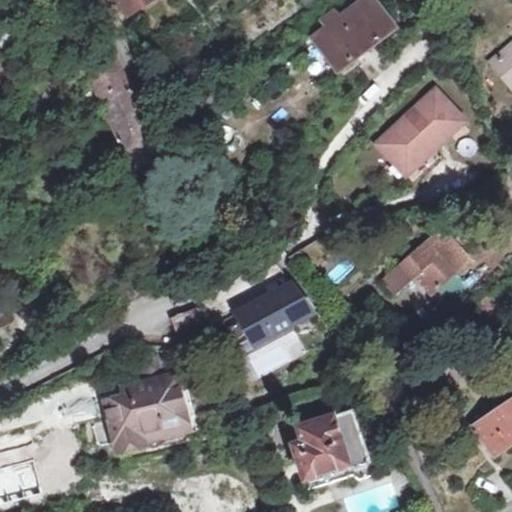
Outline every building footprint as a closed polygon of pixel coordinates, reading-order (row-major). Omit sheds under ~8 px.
[(140,0),(101,0),(105,7),(116,0),(120,0),(124,5),(129,12),(143,4),(140,0)] [(349,51),(375,32),(391,20),(374,0),(362,0),(340,17),(333,11),(316,23),(321,31),(312,37),(337,71),(354,57),(349,51)] [(349,51),(354,57),(379,38),(375,32),(349,51)] [(511,46),(494,63),(511,84),(511,46)] [(154,140),(152,138),(157,135),(152,127),(147,129),(114,57),(92,67),(95,74),(90,76),(127,153),(154,140)] [(435,90),(377,146),(393,163),(401,163),(411,173),(465,122),(435,90)] [(147,164),(162,184),(187,166),(169,148),(147,164)] [(393,163),(407,177),(411,173),(401,163),(393,163)] [(439,229),(435,232),(443,242),(447,239),(439,229)] [(443,242),(435,232),(382,278),(395,292),(413,276),(429,294),(415,306),(425,318),(448,299),(439,290),(472,260),(450,236),(447,239),(443,242)] [(122,305),(138,298),(148,293),(135,269),(125,273),(109,282),(122,305)] [(295,283),(234,317),(255,359),(321,325),(295,283)] [(492,296),(482,300),(493,319),(502,314),(492,296)] [(182,342),(205,331),(196,304),(172,316),(182,342)] [(130,394),(106,401),(117,442),(119,451),(198,428),(196,417),(188,420),(178,384),(175,372),(128,385),(130,394)] [(511,400),(475,425),(495,455),(511,443),(511,400)] [(305,479),(369,459),(354,409),(297,427),(300,437),(294,438),(296,445),(293,446),(296,456),(303,479),(305,479)] [(369,459),(305,479),(308,489),(352,475),(358,480),(370,476),(372,469),(369,459)]
